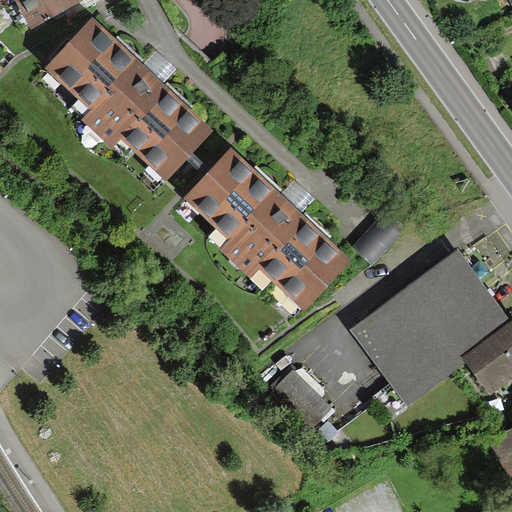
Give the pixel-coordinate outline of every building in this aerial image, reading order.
[(14,0),(29,28),(84,0),(14,0)] [(210,135),(86,25),(42,75),(165,185),(210,135)] [(340,265),(223,157),(179,205),(296,313),(340,265)] [(460,256),(359,330),(407,396),(508,322),(460,256)] [(511,375),(511,327),(470,358),(493,390),(511,375)] [(321,398),(329,390),(298,361),(274,388),(320,431),(337,413),(321,398)]
